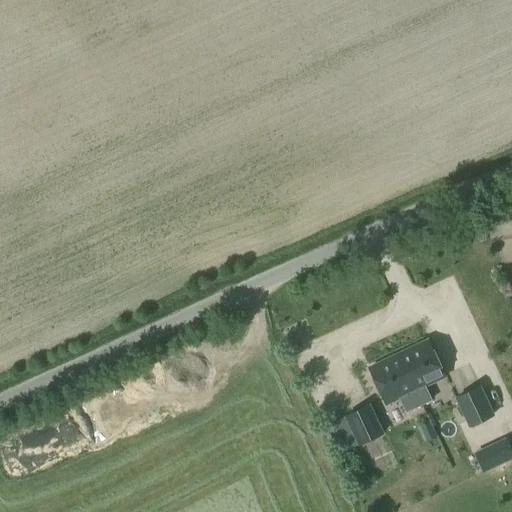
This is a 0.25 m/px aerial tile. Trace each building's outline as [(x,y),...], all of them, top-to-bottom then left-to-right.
[(427,341),(398,355),(421,405),(430,401),(423,386),(443,377),(427,341)] [(421,405),(398,355),(369,369),(385,404),(399,398),(406,412),(421,405)] [(479,388),(455,399),(469,427),(492,416),(479,388)] [(369,406),(345,417),(358,445),(382,434),(369,406)] [(511,459),(511,458),(503,440),(487,448),(497,467),(511,459)]
